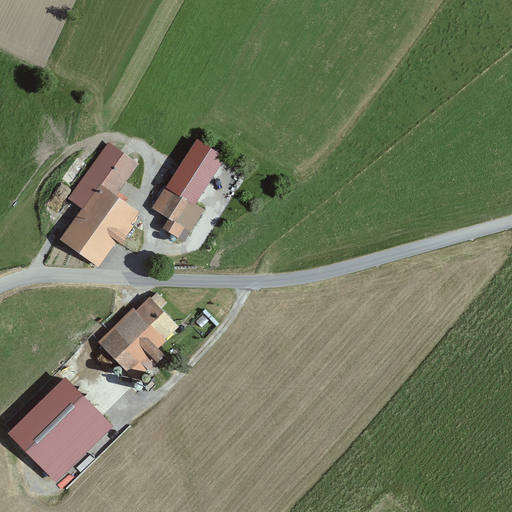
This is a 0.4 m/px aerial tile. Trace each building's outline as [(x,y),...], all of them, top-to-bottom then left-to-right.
[(95,261),(133,210),(112,195),(135,164),(109,145),(70,198),(85,210),(64,238),(95,261)] [(173,177),(151,211),(171,224),(193,189),(173,177)] [(166,224),(163,232),(175,236),(178,228),(166,224)] [(176,325),(149,299),(102,346),(129,372),(176,325)] [(114,427),(65,378),(6,436),(55,485),(114,427)]
